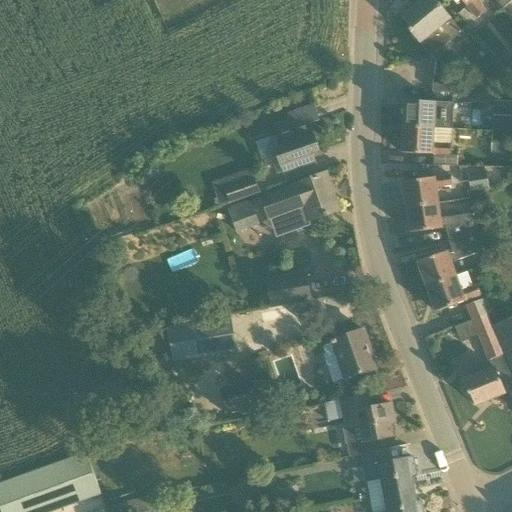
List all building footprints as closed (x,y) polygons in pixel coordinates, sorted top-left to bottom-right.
[(431,57),(461,32),(451,19),(435,0),(423,0),(401,18),(410,28),(408,30),(431,57)] [(475,0),(460,0),(476,19),(485,12),(475,0)] [(453,92),(453,77),(433,77),(432,92),(453,92)] [(511,95),(492,95),(492,108),(511,109),(511,95)] [(404,101),(403,127),(434,128),(435,113),(451,114),(452,103),(404,101)] [(320,152),(311,125),(310,123),(287,131),(276,135),(281,149),(275,151),(282,173),(312,163),(309,155),(320,152)] [(433,144),(434,128),(403,127),(401,153),(449,155),(450,144),(433,144)] [(511,150),(511,135),(499,134),(498,152),(511,153),(511,150)] [(276,191),(264,195),(260,197),(268,223),(273,221),(304,210),(308,222),(340,210),(327,172),(294,184),(276,191)] [(470,190),(488,188),(487,173),(469,175),(470,190)] [(403,182),(407,208),(438,203),(436,187),(452,185),(450,176),(403,182)] [(262,194),(256,179),(223,190),(228,206),(262,194)] [(250,201),(227,208),(237,233),(259,224),(250,201)] [(440,218),(438,203),(407,208),(410,233),(445,228),(448,239),(476,232),(477,231),(473,214),(440,218)] [(417,262),(426,287),(456,276),(451,261),(466,256),(481,251),(476,232),(448,239),(451,250),(417,262)] [(85,240),(89,252),(103,247),(99,235),(85,240)] [(312,299),(307,270),(265,277),(271,307),(312,299)] [(435,312),(480,295),(477,285),(461,291),(456,276),(426,287),(435,312)] [(494,314),(490,298),(467,307),(473,322),(487,317),(494,314)] [(487,317),(473,322),(489,360),(503,354),(487,317)] [(511,317),(492,326),(511,369),(511,317)] [(237,350),(231,318),(168,329),(174,361),(237,350)] [(331,341),(345,379),(376,368),(363,330),(331,341)] [(477,374),(471,359),(457,365),(463,380),(469,395),(471,394),(476,406),(505,394),(494,367),(477,374)] [(253,382),(220,390),(227,419),(260,411),(253,382)] [(359,425),(363,442),(393,437),(391,423),(396,422),(392,404),(368,409),(365,396),(339,401),(345,428),(359,425)] [(380,479),(384,495),(414,489),(412,477),(417,476),(413,457),(389,462),(387,450),(361,455),(366,481),(380,479)] [(84,457),(0,486),(0,511),(63,511),(99,499),(84,457)] [(414,489),(384,495),(386,511),(423,511),(422,501),(417,502),(414,489)] [(162,511),(159,495),(123,502),(124,506),(113,508),(113,511),(162,511)]
